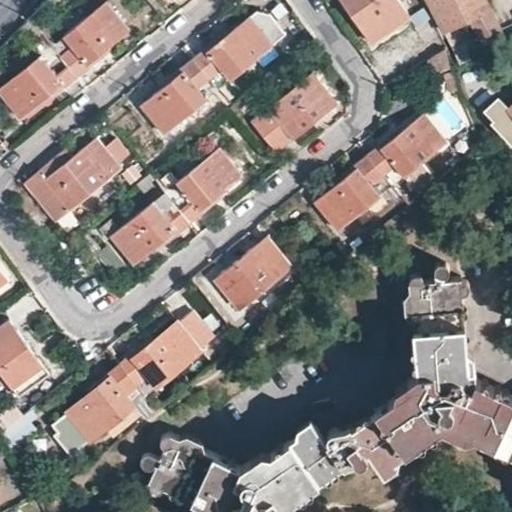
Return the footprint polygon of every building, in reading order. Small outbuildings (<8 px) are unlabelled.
[(51,21),(39,8),(31,16),(36,23),(79,75),(106,54),(102,50),(130,28),(107,0),(106,0),(57,41),(47,29),(50,27),(52,27),(51,21)] [(411,14),(400,0),(342,0),(372,41),(411,14)] [(500,29),(485,0),(427,0),(459,62),(480,53),(463,20),(469,17),(481,38),(500,29)] [(192,56),(218,88),(273,44),(249,15),(222,38),(219,35),(192,56)] [(53,96),(79,75),(36,23),(23,34),(40,55),(0,86),(0,89),(22,115),(50,93),(53,96)] [(450,66),(443,52),(429,58),(437,73),(450,66)] [(165,131),(218,88),(192,56),(169,76),(171,79),(141,103),(165,131)] [(337,101),(313,71),(256,115),(259,118),(261,116),(282,142),(280,143),(282,146),(337,101)] [(511,102),(507,108),(497,97),(485,109),(494,120),(491,122),(511,143),(511,141),(511,102)] [(368,151),(393,183),(405,174),(422,160),(447,140),(423,111),(396,134),(393,132),(368,151)] [(55,220),(124,164),(120,160),(130,152),(117,135),(107,144),(100,135),(69,159),(62,164),(55,155),(48,161),(56,170),(46,178),(38,169),(23,181),(55,220)] [(165,190),(191,221),(218,199),(215,196),(243,173),(220,145),(165,190)] [(62,164),(69,159),(62,150),(55,155),(62,164)] [(338,228),(393,183),(368,151),(341,173),(343,177),(315,199),(338,228)] [(436,177),(422,160),(405,174),(419,191),(436,177)] [(46,178),(56,170),(48,161),(38,169),(46,178)] [(165,241),(191,221),(165,190),(112,234),(134,262),(163,238),(165,241)] [(270,231),(215,276),(240,307),(295,262),(293,260),(290,262),(269,237),(273,234),(270,231)] [(511,393),(472,375),(464,273),(446,275),(446,272),(451,272),(453,271),(454,265),(454,263),(450,259),(444,259),(442,260),(439,266),(439,276),(413,278),(423,379),(342,433),(339,431),(335,432),(331,436),(331,438),(332,441),(330,443),(316,422),(248,468),(173,431),(162,454),(153,450),(147,449),(143,455),(144,460),(146,462),(151,463),(152,463),(156,460),(159,462),(151,477),(224,511),(285,511),(284,504),(357,456),(360,458),(364,457),(368,453),(366,448),(368,447),(382,466),(444,425),(452,429),(456,421),(511,448),(511,393)] [(394,345),(389,278),(362,280),(367,347),(394,345)] [(0,367),(30,407),(59,384),(9,314),(7,316),(8,318),(0,323),(0,367)] [(120,362),(145,393),(200,350),(177,321),(148,344),(145,341),(120,362)] [(133,403),(145,393),(120,362),(93,383),(96,387),(46,426),(69,454),(106,424),(133,403)] [(0,416),(7,425),(23,413),(13,400),(0,411),(0,416)] [(140,412),(133,403),(106,424),(114,433),(140,412)] [(7,425),(3,429),(11,444),(34,425),(24,412),(23,413),(7,425)] [(168,511),(139,498),(132,511),(168,511)]
